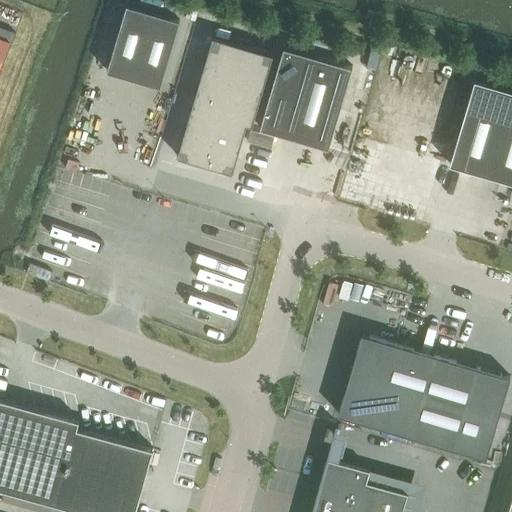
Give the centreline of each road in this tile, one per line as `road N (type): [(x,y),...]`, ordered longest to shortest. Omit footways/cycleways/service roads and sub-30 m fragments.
road 1 (unclassified): [(261,393),(301,249),(321,236),(511,289)]
road 2 (unclassified): [(261,393),(0,295)]
road 3 (unclassified): [(227,511),(261,393)]
